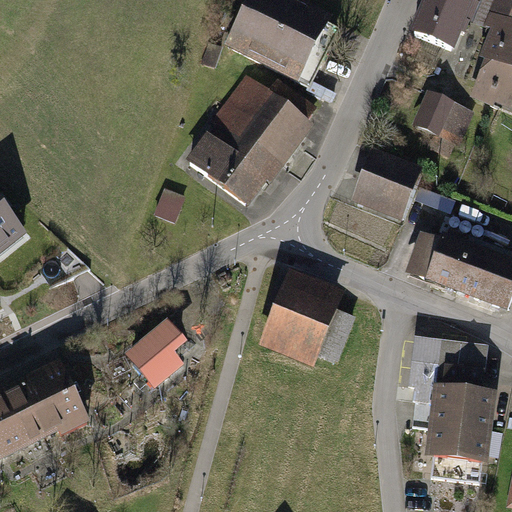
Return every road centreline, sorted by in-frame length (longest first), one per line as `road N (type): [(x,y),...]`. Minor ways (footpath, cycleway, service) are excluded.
road 1 (residential): [(0,369),(144,291),(255,239),(288,234)]
road 2 (residential): [(407,0),(330,169),(288,234)]
road 3 (residential): [(288,234),(320,260),(511,342)]
